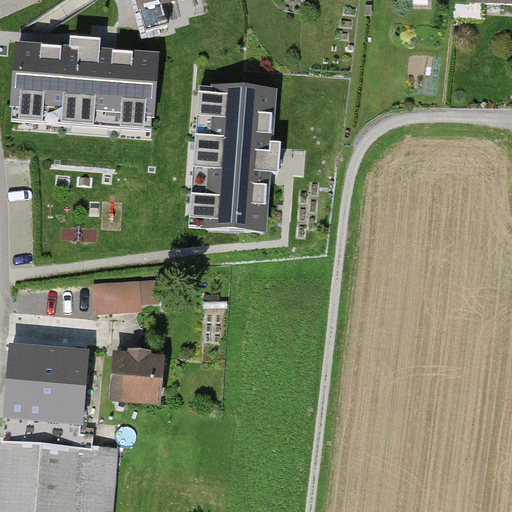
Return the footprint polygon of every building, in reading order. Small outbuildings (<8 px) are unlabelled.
[(196,0),(134,0),(139,16),(196,0)] [(511,0),(391,0),(391,2),(442,4),(442,0),(468,0),(468,7),(511,9),(511,0)] [(158,49),(18,39),(12,123),(152,133),(158,49)] [(309,213),(319,64),(218,58),(208,207),(309,213)] [(95,283),(97,315),(163,312),(161,279),(95,283)] [(91,347),(11,342),(6,409),(0,408),(0,450),(3,451),(0,496),(0,511),(112,511),(116,453),(96,451),(98,418),(86,417),(91,347)] [(165,362),(114,358),(110,405),(162,409),(165,362)]
